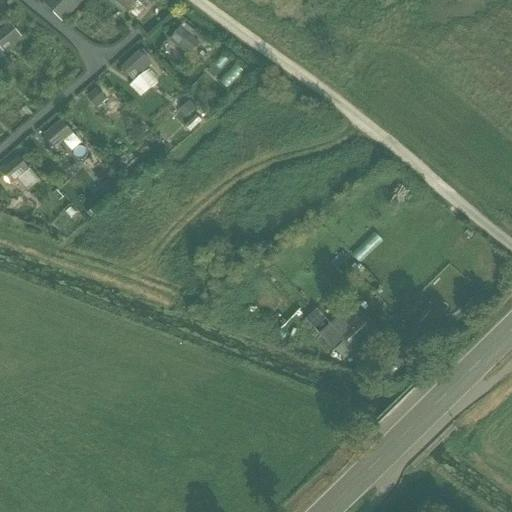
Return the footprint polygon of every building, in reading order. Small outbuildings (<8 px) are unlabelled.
[(45,0),(41,5),(63,26),(86,0),(45,0)] [(115,0),(129,12),(138,0),(115,0)] [(0,29),(0,48),(4,52),(22,36),(9,21),(0,29)] [(179,27),(171,44),(193,54),(201,37),(179,27)] [(121,67),(134,80),(152,63),(139,49),(121,67)] [(139,97),(156,81),(146,70),(129,86),(139,97)] [(61,119),(43,135),(55,149),(73,133),(61,119)] [(26,189),(38,183),(22,155),(0,167),(9,184),(20,178),(26,189)] [(331,327),(320,337),(332,350),(344,339),(352,348),(364,337),(365,337),(371,331),(350,309),(331,327)] [(331,327),(315,311),(305,321),(320,337),(331,327)]
